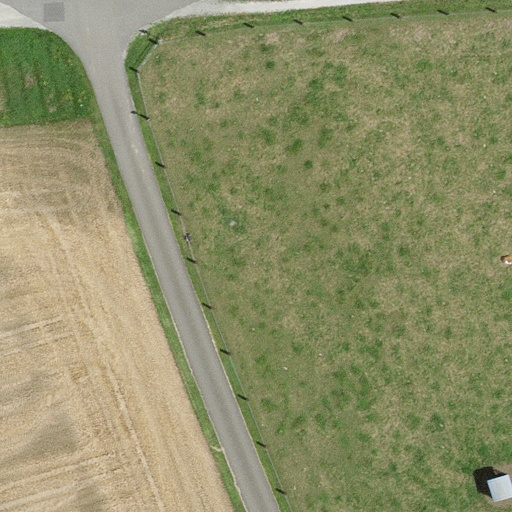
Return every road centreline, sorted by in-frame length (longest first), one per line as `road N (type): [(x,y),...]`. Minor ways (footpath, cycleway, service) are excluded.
road 1 (unclassified): [(95,0),(139,173),(262,511)]
road 2 (track): [(0,13),(188,0)]
